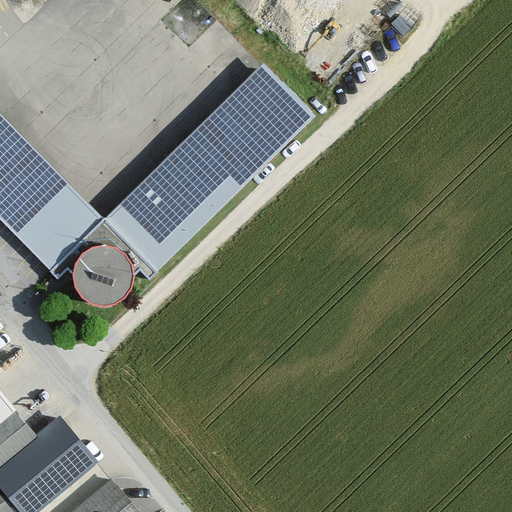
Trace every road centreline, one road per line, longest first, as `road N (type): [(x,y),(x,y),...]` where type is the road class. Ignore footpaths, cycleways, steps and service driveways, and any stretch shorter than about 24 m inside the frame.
road 1 (track): [(456,0),(64,378)]
road 2 (residential): [(0,298),(170,511)]
